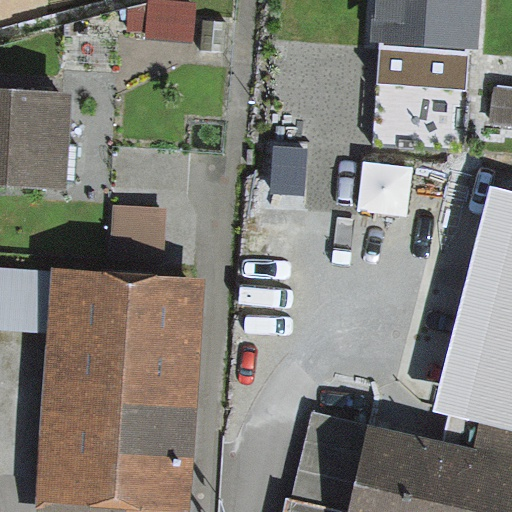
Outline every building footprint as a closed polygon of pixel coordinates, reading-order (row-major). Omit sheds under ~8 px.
[(484,0),(374,0),(371,53),(381,54),(375,151),(465,156),(470,58),(481,58),(484,0)] [(146,43),(194,47),(197,6),(150,2),(146,43)] [(511,93),(495,91),(489,125),(511,128),(511,93)] [(69,98),(0,95),(0,197),(64,201),(69,98)] [(366,165),(363,214),(413,216),(415,168),(366,165)] [(467,430),(511,254),(511,202),(489,197),(433,422),(467,430)] [(111,258),(166,260),(167,211),(113,209),(111,258)] [(511,511),(511,254),(467,430),(479,434),(474,459),(368,438),(352,511),(511,511)] [(36,511),(192,511),(210,290),(0,274),(0,337),(49,341),(36,511)] [(286,511),(349,511),(368,426),(312,414),(293,505),(288,504),(286,511)]
